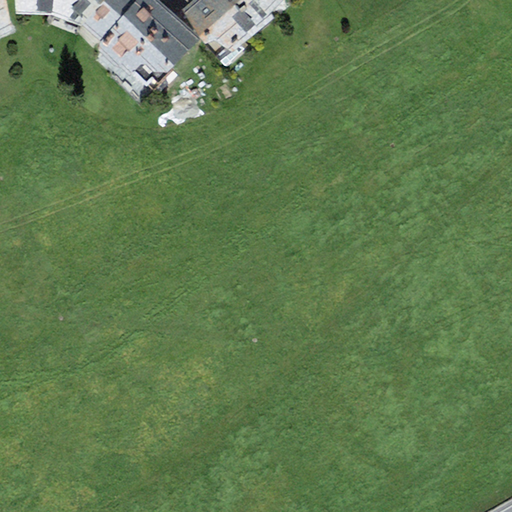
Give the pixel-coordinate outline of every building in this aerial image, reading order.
[(0,0),(0,42),(22,31),(17,0),(0,0)] [(78,0),(23,0),(23,11),(78,14),(78,0)] [(83,0),(79,19),(106,42),(142,0),(83,0)] [(204,43),(159,0),(149,0),(107,43),(157,91),(204,43)] [(253,0),(207,0),(190,13),(226,61),(273,25),(253,0)] [(262,0),(280,17),(296,0),(262,0)]
